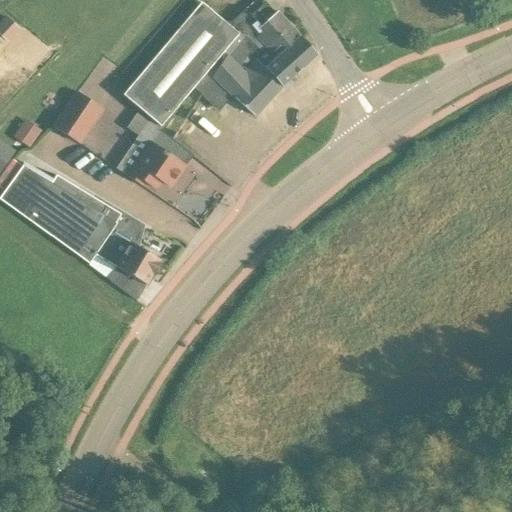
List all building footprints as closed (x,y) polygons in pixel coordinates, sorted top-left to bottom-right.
[(185,22),(122,96),(160,128),(194,88),(228,47),(238,35),(227,27),(200,4),(185,22)] [(244,11),(227,27),(238,35),(228,47),(231,50),(241,33),(252,46),(253,45),(259,52),(267,46),(273,41),(284,53),(300,39),(276,13),(274,15),(266,5),(251,19),(249,17),(244,11)] [(19,30),(3,16),(0,19),(0,38),(6,44),(19,30)] [(228,47),(194,88),(201,94),(200,96),(216,110),(229,95),(254,117),(280,88),(316,56),(300,39),(284,53),(273,41),(267,46),(259,52),(253,45),(252,46),(241,33),(231,50),(228,47)] [(77,93),(53,128),(78,144),(101,110),(77,93)] [(24,117),(15,139),(34,146),(42,125),(24,117)] [(136,138),(115,170),(141,189),(145,183),(155,190),(161,182),(171,188),(184,168),(193,157),(193,156),(159,131),(159,130),(146,122),(136,138)] [(11,162),(0,177),(0,202),(49,238),(50,238),(88,265),(90,262),(94,256),(120,216),(55,177),(50,185),(22,166),(21,169),(11,162)] [(120,216),(94,256),(98,259),(115,269),(107,281),(136,302),(145,287),(150,279),(151,276),(153,277),(157,276),(161,269),(160,265),(159,264),(160,262),(137,249),(131,245),(141,228),(125,219),(120,216)]
